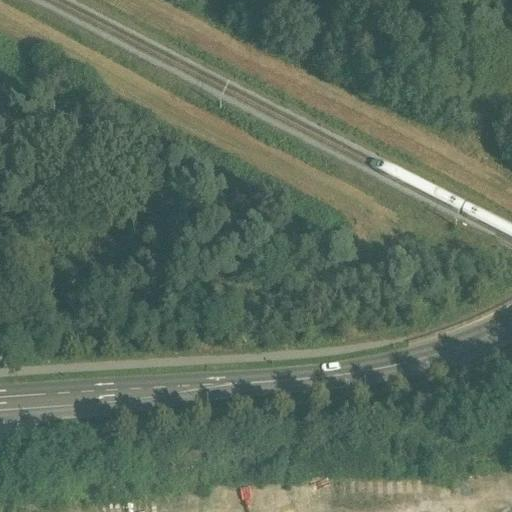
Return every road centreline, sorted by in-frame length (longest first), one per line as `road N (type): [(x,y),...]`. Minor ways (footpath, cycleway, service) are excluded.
road 1 (tertiary): [(0,404),(316,376),(426,353),(511,319)]
road 2 (track): [(288,0),(304,55),(298,68),(159,0)]
